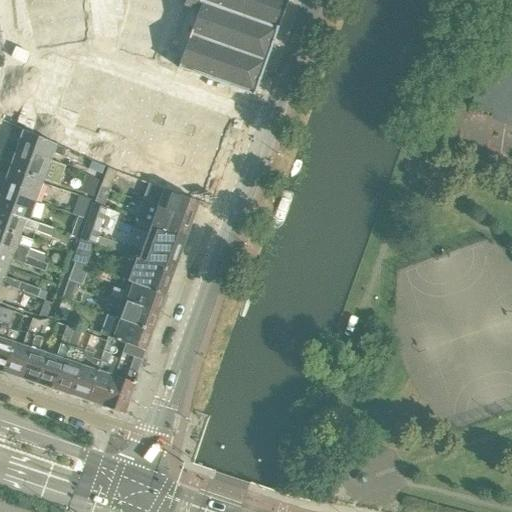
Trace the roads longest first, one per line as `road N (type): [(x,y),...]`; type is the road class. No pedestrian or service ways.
road 1 (residential): [(149,444),(269,116)]
road 2 (residential): [(16,122),(39,62),(98,57),(269,116)]
road 3 (secondary): [(137,480),(0,431)]
road 4 (residential): [(269,116),(310,0)]
